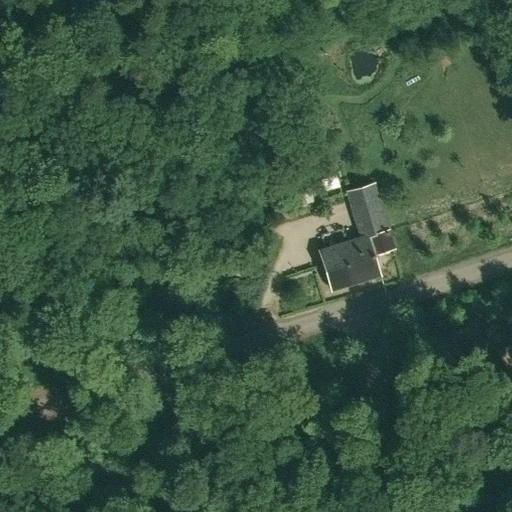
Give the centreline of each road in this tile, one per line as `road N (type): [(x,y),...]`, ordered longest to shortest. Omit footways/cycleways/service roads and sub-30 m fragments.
road 1 (residential): [(0,418),(511,260)]
road 2 (track): [(398,511),(360,307)]
